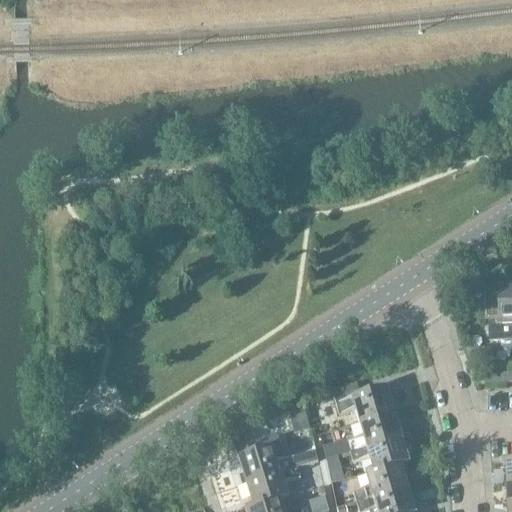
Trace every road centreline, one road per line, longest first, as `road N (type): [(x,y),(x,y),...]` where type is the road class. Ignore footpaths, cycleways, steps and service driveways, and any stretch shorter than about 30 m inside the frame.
road 1 (tertiary): [(42,511),(414,277)]
road 2 (residential): [(473,511),(464,427),(414,277)]
